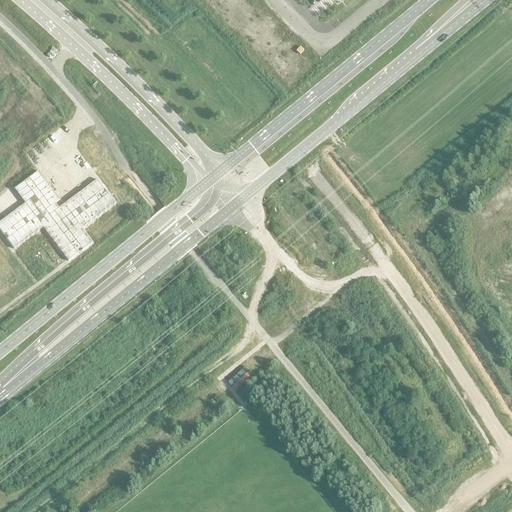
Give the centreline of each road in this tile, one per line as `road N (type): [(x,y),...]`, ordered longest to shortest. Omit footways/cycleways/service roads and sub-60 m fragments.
road 1 (secondary): [(0,397),(232,207)]
road 2 (secondary): [(0,394),(33,351),(216,190)]
road 3 (secondary): [(429,0),(219,171)]
road 4 (secondary): [(207,182),(0,350)]
road 5 (unclassified): [(20,0),(207,182)]
road 6 (secondary): [(240,200),(433,40)]
road 7 (unclassified): [(219,171),(45,0)]
road 8 (unclassified): [(378,258),(492,430),(511,447)]
road 9 (unclassified): [(261,231),(322,304),(378,258)]
road 10 (unclassified): [(273,0),(321,48),(380,0)]
